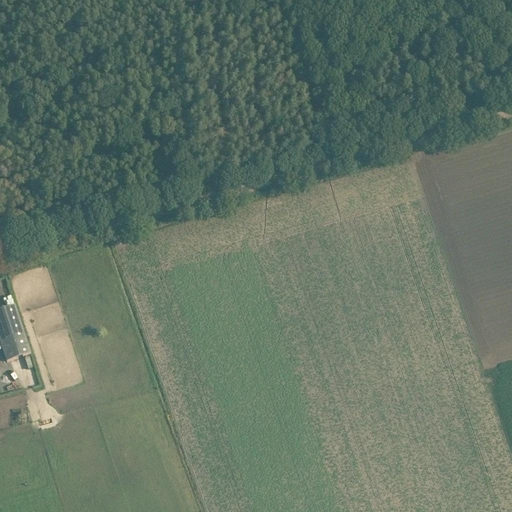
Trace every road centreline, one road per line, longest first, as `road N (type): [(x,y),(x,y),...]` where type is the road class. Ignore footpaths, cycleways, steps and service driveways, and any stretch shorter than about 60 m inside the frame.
road 1 (track): [(0,261),(335,163),(318,0)]
road 2 (track): [(216,511),(118,226)]
road 3 (track): [(511,113),(335,163)]
